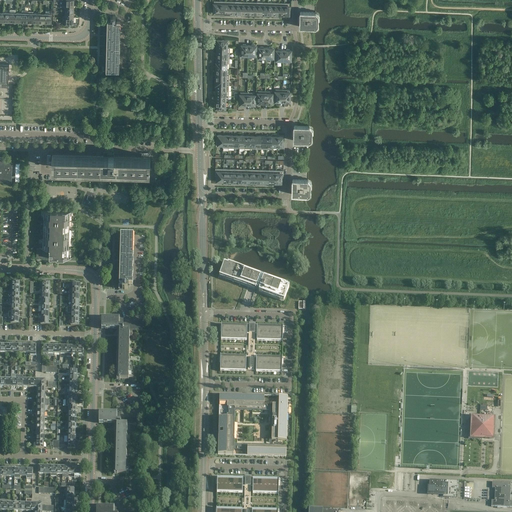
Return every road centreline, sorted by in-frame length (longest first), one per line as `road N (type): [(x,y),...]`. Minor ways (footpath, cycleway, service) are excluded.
road 1 (unclassified): [(203,193),(286,194),(289,123),(199,120)]
road 2 (unclassified): [(204,384),(286,384),(291,320),(203,311)]
road 3 (unclassified): [(155,149),(0,146)]
road 4 (unclassified): [(95,335),(88,273),(0,268)]
road 5 (unclassified): [(295,0),(295,29),(199,27)]
road 6 (unclassified): [(91,458),(95,335)]
road 7 (residential): [(285,511),(283,470),(202,467)]
road 8 (unclassified): [(0,36),(77,38),(87,31),(90,0)]
